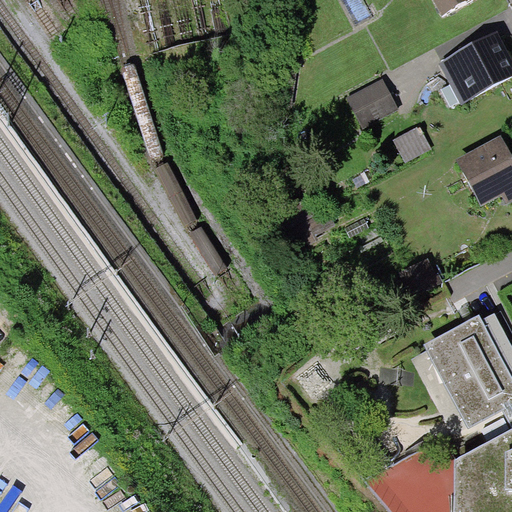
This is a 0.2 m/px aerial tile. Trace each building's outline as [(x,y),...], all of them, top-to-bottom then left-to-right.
[(434,0),(444,17),(475,0),(434,0)] [(511,57),(501,36),(440,66),(460,106),(511,80),(511,57)] [(383,82),(349,99),(363,128),(398,110),(383,82)] [(420,130),(397,141),(409,164),(431,152),(420,130)] [(501,146),(459,172),(482,209),(504,195),(511,206),(511,204),(511,161),(511,162),(501,146)] [(311,198),(276,215),(285,233),(290,230),(299,249),(318,240),(315,233),(333,225),(327,212),(319,215),(311,198)] [(429,261),(390,279),(401,303),(440,285),(429,261)] [(511,511),(511,346),(494,315),(421,354),(466,432),(504,414),(511,433),(511,438),(460,465),(459,511),(511,511)]
